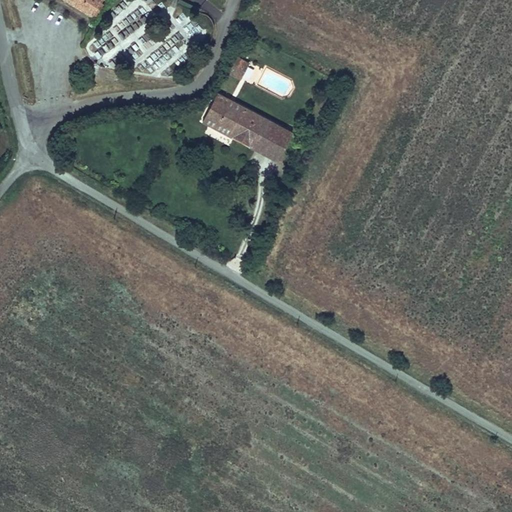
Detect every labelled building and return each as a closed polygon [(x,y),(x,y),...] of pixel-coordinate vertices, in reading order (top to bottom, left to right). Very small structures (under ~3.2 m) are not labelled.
[(63,0),(95,21),(105,5),(101,3),(102,0),(63,0)] [(177,7),(191,12),(193,5),(180,1),(177,7)] [(185,33),(196,38),(201,27),(189,22),(185,33)] [(249,63),(237,57),(229,72),(242,78),(249,63)] [(268,121),(215,93),(201,120),(253,147),(268,121)] [(290,133),(268,121),(253,147),(276,159),(290,133)]
